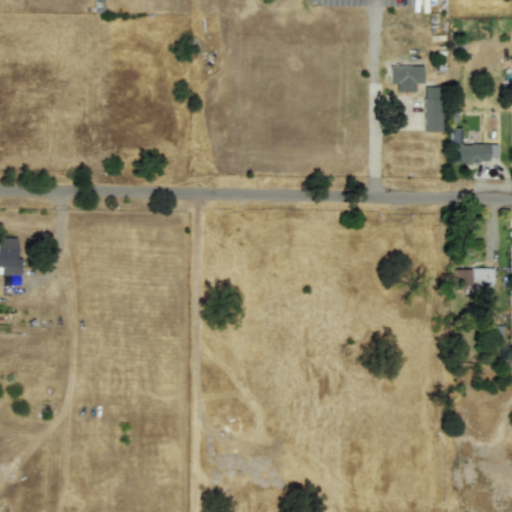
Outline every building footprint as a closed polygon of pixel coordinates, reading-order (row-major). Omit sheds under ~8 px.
[(394,92),(413,91),(413,83),(420,83),(420,65),(388,66),(388,84),(394,84),(394,92)] [(422,132),(439,131),(438,86),(421,87),(422,132)] [(495,161),(495,144),(459,144),(458,128),(449,128),(449,162),(495,161)] [(0,275),(17,275),(16,237),(0,237),(0,275)] [(450,269),(451,291),(491,290),(491,268),(450,269)] [(501,326),(487,325),(487,341),(501,342),(501,326)]
